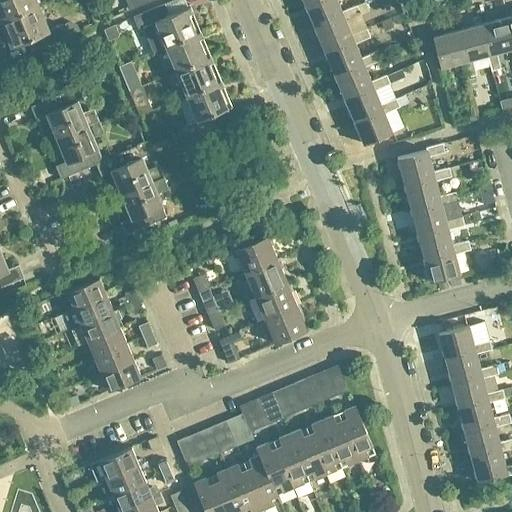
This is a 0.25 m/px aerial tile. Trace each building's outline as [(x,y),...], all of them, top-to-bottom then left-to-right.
[(0,0),(0,22),(37,7),(34,0),(0,0)] [(125,0),(129,10),(153,0),(125,0)] [(312,0),(304,3),(314,27),(342,15),(341,12),(335,0),(312,0)] [(314,27),(323,50),(352,38),(350,35),(344,20),(369,10),(366,1),(356,5),(341,12),(342,15),(314,27)] [(206,58),(198,38),(202,37),(200,31),(195,33),(187,14),(192,12),(189,7),(169,15),(164,5),(133,18),(138,29),(142,27),(152,52),(164,48),(175,73),(211,58),(210,56),(206,58)] [(47,30),(37,7),(0,22),(10,47),(36,36),(41,47),(67,36),(62,24),(47,30)] [(487,55),(491,70),(500,68),(496,52),(511,48),(511,40),(506,17),(482,24),(489,54),(487,55)] [(462,61),(467,77),(475,75),(471,59),(487,55),(489,54),(482,24),(457,30),(465,60),(462,61)] [(323,50),(333,73),(362,61),(360,58),(354,43),(369,37),(366,28),(350,35),(352,38),(323,50)] [(437,67),(442,83),(451,81),(447,65),(462,61),(465,60),(457,30),(432,37),(440,66),(437,67)] [(333,73),(343,96),(371,84),(370,81),(364,67),(379,60),(376,52),(360,58),(362,61),(333,73)] [(216,83),(208,63),(212,61),(211,58),(175,73),(185,97),(221,82),(220,81),(216,83)] [(141,86),(131,62),(119,67),(129,92),(141,86)] [(343,96),(353,120),(381,108),(380,105),(374,90),(389,83),(385,75),(370,81),(371,84),(343,96)] [(210,115),(231,107),(230,105),(226,107),(218,88),(222,86),(221,82),(185,97),(195,121),(179,127),(185,140),(215,127),(210,115)] [(152,111),(141,86),(129,92),(139,116),(152,111)] [(98,121),(93,109),(81,113),(71,90),(30,107),(35,120),(46,115),(56,138),(98,121)] [(353,120),(363,144),(391,132),(383,113),(399,107),(395,98),(380,105),(381,108),(353,120)] [(101,160),(92,138),(103,133),(98,121),(56,138),(66,162),(55,166),(60,179),(96,164),(101,160)] [(170,134),(184,167),(194,163),(180,130),(170,134)] [(432,172),(428,156),(444,152),(442,143),(424,148),(425,150),(396,158),(403,183),(433,175),(432,172)] [(163,177),(158,165),(146,169),(136,146),(101,160),(96,164),(100,175),(111,171),(121,194),(163,177)] [(439,196),(435,181),(450,177),(448,168),(432,172),(433,175),(403,183),(409,207),(439,199),(439,196)] [(166,218),(156,194),(168,189),(163,177),(121,194),(131,217),(119,222),(125,235),(166,218)] [(489,184),(478,187),(483,205),(494,202),(489,184)] [(445,220),(441,205),(457,201),(454,192),(439,196),(439,199),(409,207),(416,232),(446,224),(445,220)] [(451,245),(447,230),(463,225),(461,216),(445,220),(446,224),(416,232),(422,256),(452,248),(451,245)] [(276,259),(266,235),(234,249),(244,273),(276,259)] [(459,273),(454,254),(469,250),(467,241),(451,245),(452,248),(422,256),(429,281),(436,279),(446,277),(448,276),(459,273)] [(0,287),(23,278),(18,265),(7,270),(0,252),(0,287)] [(286,282),(276,259),(244,273),(254,296),(286,282)] [(128,277),(123,267),(115,270),(119,281),(128,277)] [(459,273),(448,276),(450,286),(461,284),(459,273)] [(207,288),(201,274),(191,278),(197,293),(207,288)] [(104,293),(97,276),(64,290),(72,307),(104,293)] [(446,277),(436,279),(439,288),(449,286),(446,277)] [(296,306),(286,282),(254,296),(264,320),(296,306)] [(137,300),(132,289),(124,292),(128,303),(137,300)] [(64,311),(71,327),(79,324),(111,310),(104,293),(72,307),(64,311)] [(217,311),(211,297),(201,301),(207,315),(217,311)] [(141,310),(137,300),(128,303),(133,314),(141,310)] [(306,330),(296,306),(264,320),(274,344),(306,330)] [(79,324),(71,327),(78,343),(85,340),(118,326),(111,310),(79,324)] [(223,325),(217,311),(207,315),(213,329),(223,325)] [(150,332),(146,321),(137,325),(142,335),(150,332)] [(125,342),(118,326),(85,340),(92,356),(125,342)] [(438,334),(444,359),(474,351),(475,354),(491,350),(490,347),(489,341),(473,345),(467,326),(438,334)] [(239,358),(232,343),(242,339),(238,330),(217,339),(227,363),(239,358)] [(155,343),(150,332),(142,335),(146,346),(155,343)] [(132,359),(125,342),(92,356),(99,373),(132,359)] [(444,359),(451,383),(480,376),(481,378),(497,374),(495,365),(479,369),(475,354),(474,351),(444,359)] [(164,364),(160,353),(151,357),(156,368),(164,364)] [(139,376),(132,359),(99,373),(107,390),(139,376)] [(324,399),(313,373),(303,378),(313,403),(324,399)] [(451,383),(457,408),(487,400),(488,403),(511,396),(511,386),(485,394),(481,378),(480,376),(451,383)] [(313,403),(303,378),(292,382),(303,408),(313,403)] [(346,390),(342,380),(331,385),(335,394),(346,390)] [(457,408),(464,432),(493,424),(494,427),(511,422),(511,412),(492,418),(488,403),(487,400),(457,408)] [(259,427),(248,401),(237,405),(241,412),(248,431),(259,427)] [(291,413),(287,403),(276,408),(280,417),(291,413)] [(374,452),(354,405),(337,412),(357,459),(374,452)] [(280,417),(276,408),(265,412),(269,422),(280,417)] [(252,439),(248,431),(241,412),(229,417),(241,443),(252,439)] [(357,459),(337,412),(320,419),(341,466),(357,459)] [(341,466),(320,419),(304,426),(324,473),(341,466)] [(464,432),(470,456),(500,449),(500,451),(511,448),(511,438),(498,442),(494,427),(493,424),(464,432)] [(324,473),(304,426),(288,432),(308,480),(324,473)] [(308,480),(288,432),(271,439),(291,487),(308,480)] [(197,462),(186,435),(175,440),(186,466),(197,462)] [(160,447),(155,436),(146,440),(150,451),(160,447)] [(219,452),(230,448),(226,438),(215,443),(219,452)] [(291,487),(271,439),(255,446),(278,502),(279,502),(275,494),(291,487)] [(219,452),(215,443),(204,448),(208,457),(219,452)] [(136,463),(129,446),(90,463),(97,480),(104,477),(136,463)] [(278,502),(255,446),(254,447),(257,455),(242,462),(262,509),(278,502)] [(470,456),(476,481),(506,473),(506,477),(511,475),(511,464),(505,467),(500,451),(500,449),(470,456)] [(169,469),(165,458),(156,462),(160,473),(169,469)] [(255,511),(262,509),(242,462),(225,469),(243,511),(255,511)] [(111,493),(143,480),(136,463),(104,477),(111,493)] [(174,480),(171,473),(169,469),(160,473),(164,485),(174,480)] [(243,511),(225,469),(209,476),(224,511),(243,511)] [(224,511),(209,476),(192,483),(204,511),(224,511)] [(118,510),(158,493),(155,485),(147,488),(143,480),(111,493),(118,510)] [(183,502),(179,491),(169,495),(173,506),(183,502)] [(157,511),(154,505),(162,502),(158,493),(118,510),(118,511),(157,511)] [(187,511),(183,502),(173,506),(175,511),(187,511)]
